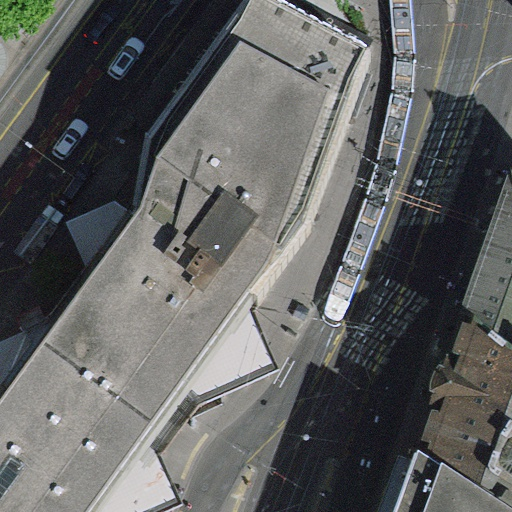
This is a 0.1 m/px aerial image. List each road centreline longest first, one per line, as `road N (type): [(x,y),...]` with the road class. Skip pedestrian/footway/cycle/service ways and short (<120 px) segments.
road 1 (residential): [(432,0),(434,89),(359,295),(315,361),(247,429),(198,511)]
road 2 (residential): [(352,511),(488,35)]
road 3 (secondary): [(0,201),(147,0)]
